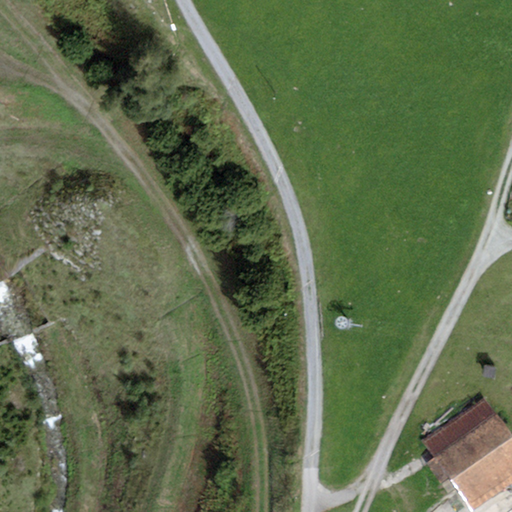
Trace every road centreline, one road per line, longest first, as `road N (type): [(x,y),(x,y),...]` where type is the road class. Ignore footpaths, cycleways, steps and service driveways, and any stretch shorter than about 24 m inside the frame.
road 1 (track): [(262,511),(251,395),(205,268),(67,82),(0,7)]
road 2 (track): [(305,511),(314,338),(298,226),(272,157),(186,0)]
road 3 (track): [(360,511),(489,248),(511,162)]
